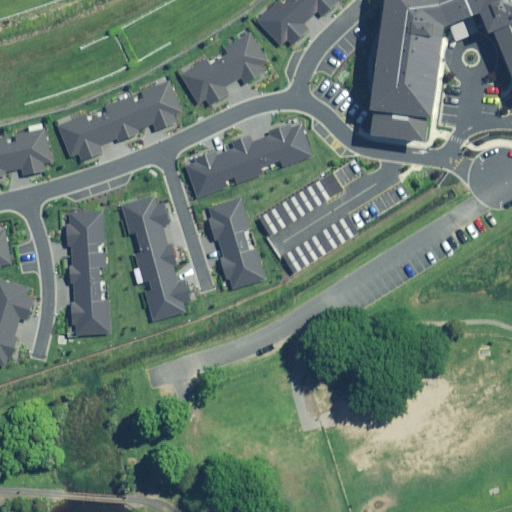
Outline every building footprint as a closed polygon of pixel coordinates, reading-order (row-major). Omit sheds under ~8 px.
[(511,0),(375,0),(361,138),(417,143),(429,38),(443,39),(467,29),(501,111),(511,106),(511,0)] [(271,80),(249,43),(182,83),(203,119),(271,80)] [(190,123),(173,83),(62,131),(79,170),(190,123)] [(0,189),(59,177),(49,133),(0,143),(0,189)] [(198,318),(162,204),(121,218),(157,331),(198,318)] [(273,288),(246,207),(216,217),(243,298),(273,288)] [(112,337),(107,216),(73,217),(78,339),(112,337)] [(0,230),(0,272),(25,268),(18,228),(0,230)] [(41,293),(5,283),(0,300),(0,369),(18,375),(41,293)]
